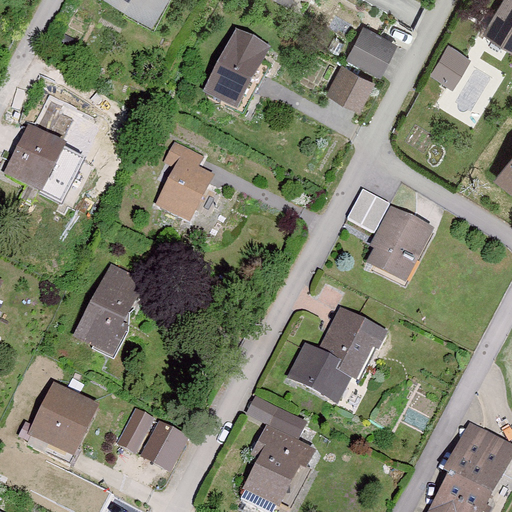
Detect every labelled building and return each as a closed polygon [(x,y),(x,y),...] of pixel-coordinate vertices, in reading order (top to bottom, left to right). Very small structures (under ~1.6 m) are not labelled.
[(156,0),(120,0),(149,15),(156,0)] [(511,0),(508,0),(490,31),(511,43),(511,0)] [(395,44),(367,30),(352,61),(380,74),(395,44)] [(271,57),(239,40),(210,94),(242,111),(271,57)] [(435,75),(460,85),(473,52),(448,43),(435,75)] [(373,84),(345,69),(333,93),(360,108),(373,84)] [(32,134),(12,176),(42,190),(62,148),(32,134)] [(200,162),(176,149),(170,161),(181,168),(162,205),(189,219),(208,182),(194,174),(200,162)] [(511,166),(503,179),(511,185),(511,166)] [(365,188),(352,220),(381,233),(395,202),(365,188)] [(431,237),(393,217),(377,248),(383,251),(374,269),(405,286),(431,237)] [(142,285),(113,272),(82,341),(111,354),(142,285)] [(383,337),(344,316),(322,358),(311,352),(297,380),(336,400),(349,376),(360,382),(383,337)] [(94,411),(58,394),(38,436),(74,454),(94,411)] [(303,428),(280,416),(258,459),(267,463),(250,495),(275,508),(282,495),(289,499),(312,456),(293,446),(303,428)] [(151,424),(137,417),(122,446),(136,454),(151,424)] [(185,441),(160,429),(146,458),(170,471),(185,441)] [(481,511),(511,456),(511,454),(472,433),(450,473),(455,475),(435,511),(481,511)]
